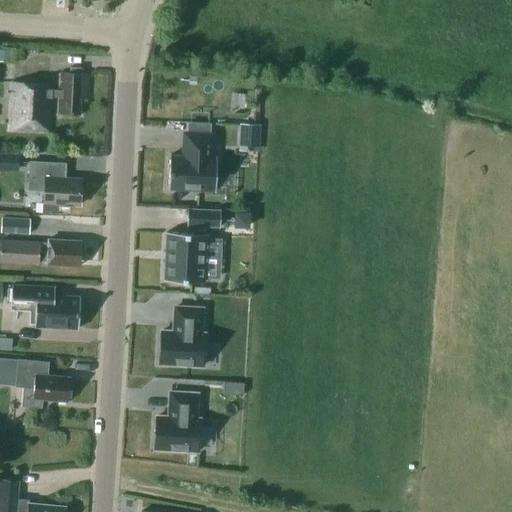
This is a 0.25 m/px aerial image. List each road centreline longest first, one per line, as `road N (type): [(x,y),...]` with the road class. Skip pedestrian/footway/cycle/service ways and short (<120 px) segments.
road 1 (unclassified): [(99,511),(127,46)]
road 2 (residential): [(0,27),(82,32),(127,46)]
